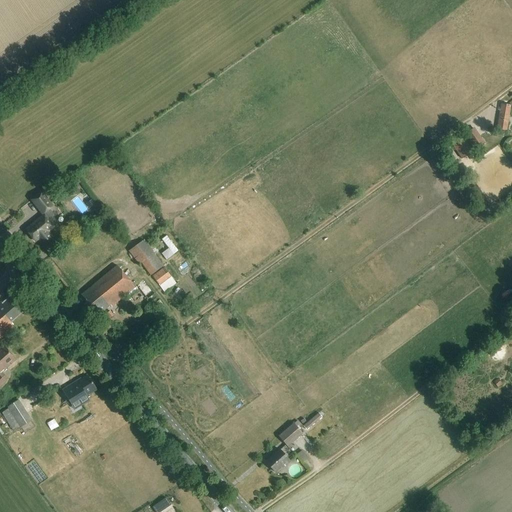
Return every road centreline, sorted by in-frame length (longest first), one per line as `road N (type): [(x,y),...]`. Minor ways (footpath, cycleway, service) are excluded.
road 1 (track): [(511,88),(114,377)]
road 2 (tertiary): [(229,511),(0,247)]
road 3 (track): [(258,511),(511,321)]
